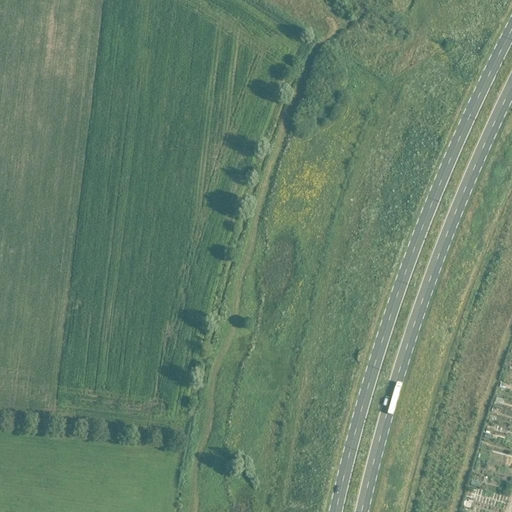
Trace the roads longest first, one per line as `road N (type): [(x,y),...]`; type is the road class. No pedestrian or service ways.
road 1 (primary): [(511,28),(425,217),(335,511)]
road 2 (primary): [(361,511),(404,353),(511,86)]
